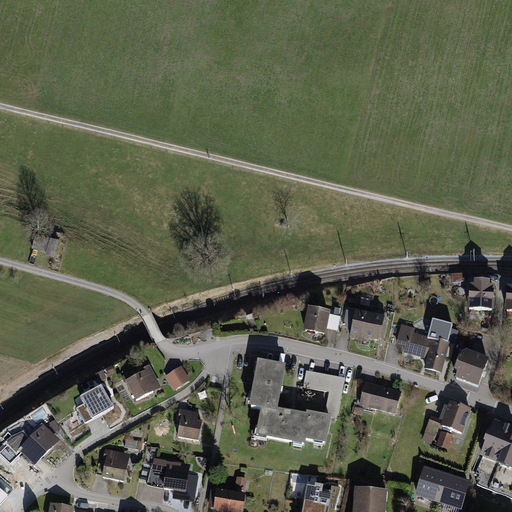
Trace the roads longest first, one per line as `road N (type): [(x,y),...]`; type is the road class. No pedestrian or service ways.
road 1 (track): [(511,229),(0,105)]
road 2 (residential): [(480,401),(284,343),(219,344)]
road 3 (residential): [(219,344),(180,353),(121,296),(0,260)]
road 4 (residential): [(219,344),(193,387),(56,474)]
road 5 (residential): [(511,282),(496,281),(496,355),(480,401)]
road 6 (residential): [(56,474),(84,496),(169,511)]
